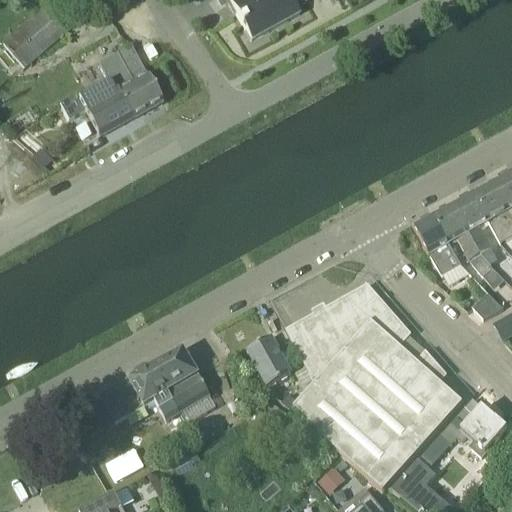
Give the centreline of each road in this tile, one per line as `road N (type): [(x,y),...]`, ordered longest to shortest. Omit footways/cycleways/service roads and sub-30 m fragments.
road 1 (residential): [(0,423),(356,228)]
road 2 (unclassified): [(0,240),(236,112)]
road 3 (unclassified): [(236,112),(441,0)]
road 4 (residential): [(511,389),(390,273),(356,228)]
road 5 (residential): [(356,228),(511,146)]
road 6 (unclassified): [(236,112),(155,0)]
